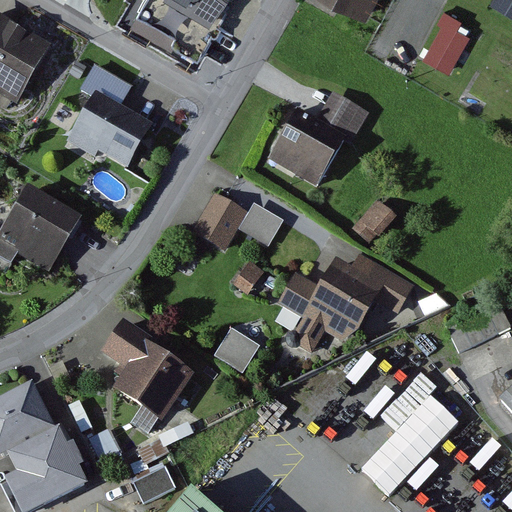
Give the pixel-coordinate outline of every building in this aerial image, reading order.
[(151,0),(138,25),(199,57),(216,25),(175,4),(177,0),(151,0)] [(229,0),(177,0),(175,4),(216,25),(229,0)] [(379,0),(331,0),(367,21),(379,0)] [(448,4),(424,47),(453,63),(477,19),(448,4)] [(54,46),(0,13),(0,87),(21,100),(54,46)] [(511,23),(506,19),(488,49),(511,63),(511,23)] [(91,67),(81,62),(75,73),(84,79),(91,67)] [(96,97),(100,91),(126,106),(137,86),(100,64),(85,90),(96,97)] [(132,168),(158,124),(126,106),(100,91),(96,97),(71,140),(101,158),(105,151),(132,168)] [(367,115),(338,98),(324,123),(305,112),(279,159),(328,186),(367,115)] [(84,215),(33,185),(2,238),(53,268),(84,215)] [(259,219),(224,198),(201,236),(236,257),(259,219)] [(401,219),(386,206),(364,231),(378,244),(401,219)] [(252,252),(236,276),(253,286),(268,263),(252,252)] [(417,291),(364,258),(357,271),(344,263),(327,290),(307,277),(289,307),(311,320),(298,343),(318,355),(330,337),(352,351),(377,310),(397,323),(417,291)] [(499,291),(448,315),(461,343),(511,319),(499,291)] [(245,365),(264,337),(235,319),(217,347),(245,365)] [(202,380),(130,324),(107,354),(130,372),(116,390),(164,428),(202,380)] [(392,485),(463,413),(435,385),(364,457),(392,485)] [(63,435),(38,387),(0,406),(0,466),(1,468),(63,435)] [(35,511),(87,484),(69,450),(0,487),(0,511),(35,511)] [(147,494),(179,478),(168,456),(136,472),(147,494)] [(210,511),(198,500),(187,511),(210,511)]
